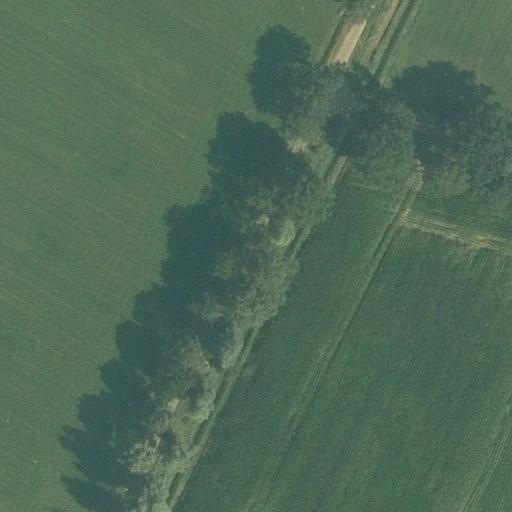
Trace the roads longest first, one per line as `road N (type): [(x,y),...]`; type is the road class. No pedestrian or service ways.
road 1 (unclassified): [(116,511),(317,97)]
road 2 (unclassified): [(317,97),(511,151)]
